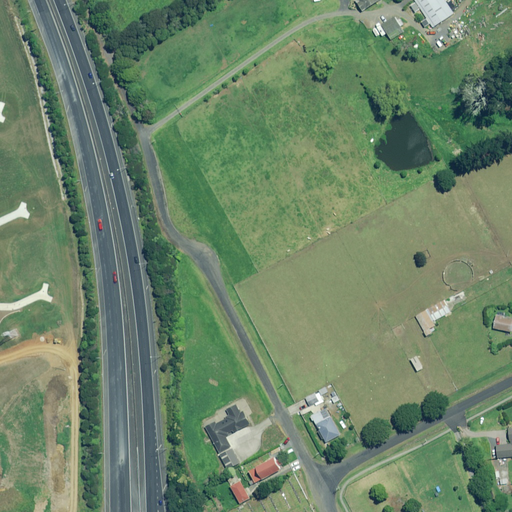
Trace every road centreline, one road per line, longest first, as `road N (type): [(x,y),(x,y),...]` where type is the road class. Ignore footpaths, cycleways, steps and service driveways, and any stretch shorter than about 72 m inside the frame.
road 1 (motorway): [(120,456),(109,269),(94,178),(40,0)]
road 2 (unclassified): [(114,71),(170,229),(211,270),(316,481)]
road 3 (motorway): [(59,0),(115,172),(134,265),(149,428)]
road 4 (track): [(141,134),(312,19),(390,11),(440,30),(472,0)]
road 5 (unclassified): [(316,481),(511,382)]
